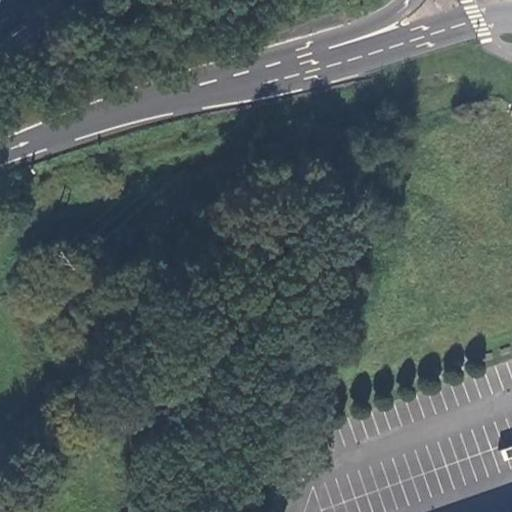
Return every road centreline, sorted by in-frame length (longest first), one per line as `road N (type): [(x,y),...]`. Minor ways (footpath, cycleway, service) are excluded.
road 1 (trunk): [(61,129),(511,15)]
road 2 (trunk): [(61,129),(140,96),(352,31),(410,0)]
